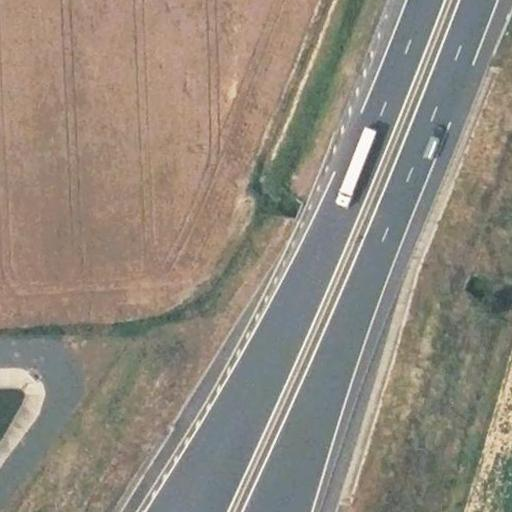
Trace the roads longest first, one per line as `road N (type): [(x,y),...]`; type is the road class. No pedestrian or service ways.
road 1 (motorway): [(423,0),(355,170),(184,511)]
road 2 (motorway): [(277,511),(478,0)]
